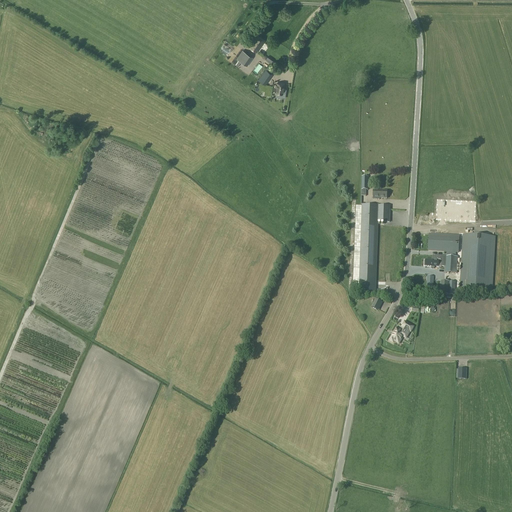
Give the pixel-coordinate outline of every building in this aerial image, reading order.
[(230,63),(240,47),(223,37),(218,31),(214,28),(182,81),(187,88),(186,90),(185,89),(183,90),(186,91),(189,90),(188,89),(204,99),(206,95),(210,92),(221,75),(224,73),(228,65),(230,63)] [(257,52),(264,42),(256,36),(248,46),(257,52)] [(237,59),(247,66),(253,58),(242,51),(237,59)] [(290,111),(311,111),(311,80),(300,80),(300,75),(291,74),(290,111)] [(262,77),(255,87),(260,91),(267,81),(262,77)] [(275,96),(281,98),(282,92),(285,92),(286,89),(284,88),(284,84),(276,82),(274,92),(276,92),(275,96)] [(197,105),(192,110),(196,114),(201,109),(197,105)] [(234,128),(263,117),(258,105),(226,117),(230,127),(233,126),(234,128)] [(475,202),(436,200),(435,220),(474,222),(475,202)] [(362,205),(359,292),(375,292),(377,222),(389,223),(390,206),(362,205)] [(429,235),(428,251),(458,253),(459,236),(429,235)] [(463,236),(460,290),(492,292),(495,237),(463,236)] [(434,267),(445,268),(445,258),(442,258),(442,257),(433,256),(432,261),(425,260),(425,261),(424,262),(424,265),(424,266),(425,266),(425,267),(432,267),(432,268),(434,268),(434,267)] [(445,257),(444,273),(456,274),(457,258),(445,257)] [(454,296),(455,282),(441,282),(440,295),(454,296)] [(376,311),(380,303),(376,301),(372,309),(376,311)] [(395,328),(387,342),(392,345),(393,343),(398,346),(402,339),(405,341),(409,334),(410,334),(414,328),(403,322),(400,328),(401,329),(400,331),(395,328)]
